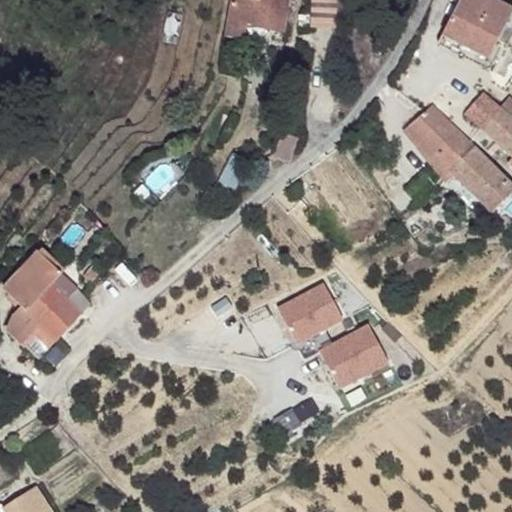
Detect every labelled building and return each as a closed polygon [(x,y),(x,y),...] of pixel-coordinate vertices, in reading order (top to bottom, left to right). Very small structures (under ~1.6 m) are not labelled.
[(257,1),(245,0),(232,0),(229,19),(246,22),(280,27),(283,6),(257,1)] [(497,0),(455,0),(439,31),(488,52),(510,6),(497,0)] [(244,37),(246,22),(229,19),(228,35),(244,37)] [(488,52),(439,31),(434,41),(482,66),(488,52)] [(501,105),(484,90),(466,112),(484,127),(501,105)] [(511,97),(509,95),(501,105),(511,114),(511,97)] [(443,115),(431,102),(403,126),(414,141),(443,115)] [(511,114),(501,105),(484,127),(497,138),(505,147),(511,150),(511,155),(509,161),(511,163),(511,114)] [(468,145),(443,115),(414,141),(445,178),(450,173),(475,153),(468,145)] [(298,134),(281,127),(270,150),(289,158),(298,134)] [(505,147),(497,138),(492,145),(500,152),(505,147)] [(509,194),(475,153),(450,173),(485,214),(509,194)] [(401,169),(397,164),(391,169),(395,174),(401,169)] [(61,274),(38,253),(3,290),(20,306),(27,312),(38,299),(51,287),(61,274)] [(77,289),(61,274),(51,287),(67,301),(77,289)] [(67,301),(51,287),(38,299),(69,328),(82,314),(67,301)] [(69,328),(38,299),(27,312),(57,340),(69,328)] [(27,312),(20,306),(15,311),(8,328),(25,344),(32,336),(47,350),(57,340),(27,312)] [(70,444),(54,424),(30,443),(46,465),(70,444)] [(55,511),(38,479),(4,498),(11,511),(55,511)]
